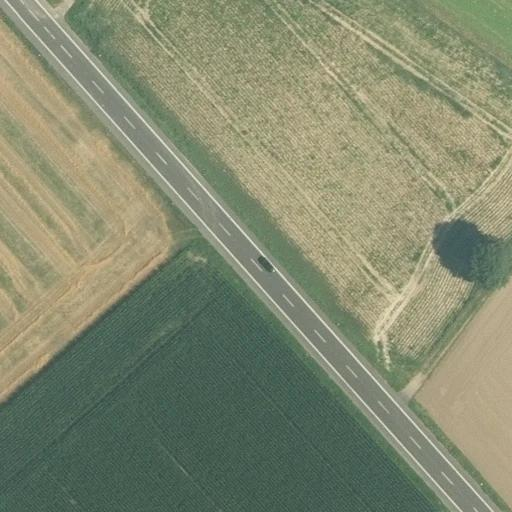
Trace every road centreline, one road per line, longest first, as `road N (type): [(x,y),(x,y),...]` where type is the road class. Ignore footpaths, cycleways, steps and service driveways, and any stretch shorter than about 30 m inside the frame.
road 1 (tertiary): [(475,511),(20,0)]
road 2 (track): [(403,431),(511,288)]
